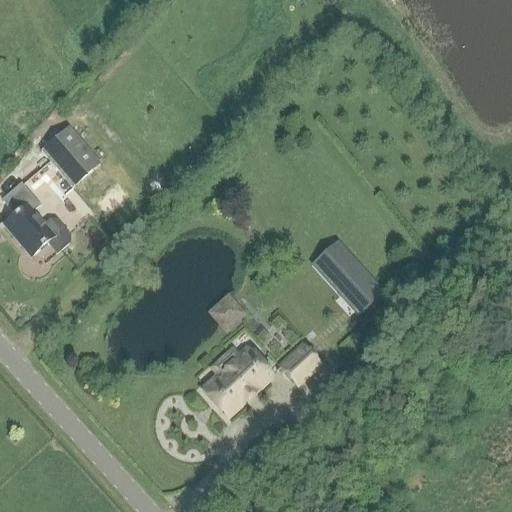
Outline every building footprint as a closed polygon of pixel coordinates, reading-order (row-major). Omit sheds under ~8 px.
[(72,190),(99,167),(68,130),(41,154),(72,190)] [(14,218),(4,228),(30,259),(46,246),(56,257),(69,246),(69,239),(56,223),(49,223),(43,228),(31,215),(39,208),(21,187),(2,203),(14,218)] [(345,301),(358,316),(380,297),(356,269),(356,270),(344,256),(328,271),(350,296),(345,301)] [(230,334),(252,313),(232,293),(211,314),(230,334)] [(302,348),(279,370),(296,388),(319,367),(302,348)] [(202,393),(226,419),(271,379),(247,352),(237,361),(231,355),(216,369),(222,375),(202,393)]
